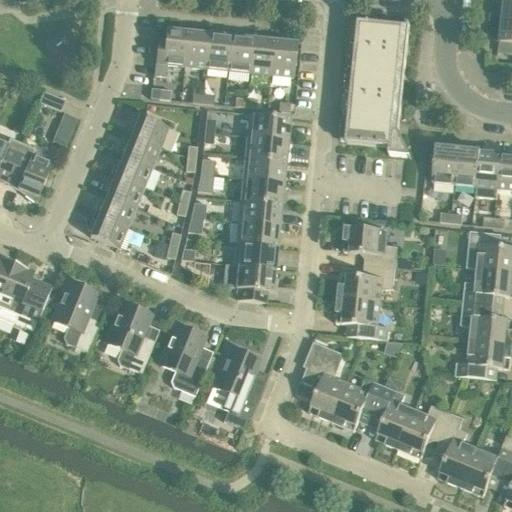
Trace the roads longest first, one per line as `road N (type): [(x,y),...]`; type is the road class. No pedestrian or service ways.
road 1 (residential): [(308,329),(342,0)]
road 2 (residential): [(308,329),(199,307),(45,246)]
road 3 (residential): [(431,501),(292,445),(278,412),(308,329)]
road 4 (residential): [(45,246),(122,80),(130,0)]
road 5 (residential): [(511,113),(482,108),(461,93),(450,69),(454,4)]
